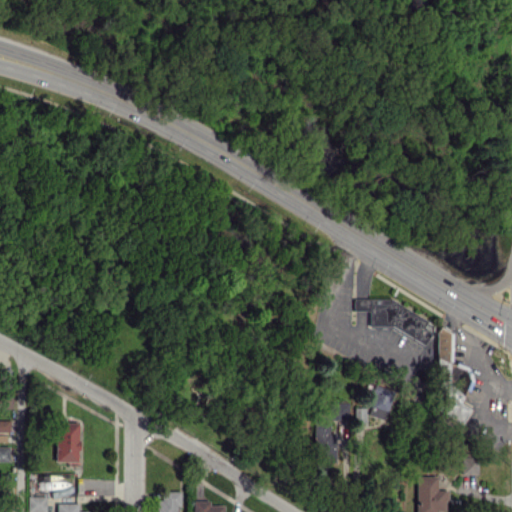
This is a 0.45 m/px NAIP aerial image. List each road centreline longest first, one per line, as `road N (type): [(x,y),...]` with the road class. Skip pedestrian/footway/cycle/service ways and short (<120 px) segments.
road 1 (secondary): [(0,54),(144,112),(411,273),(511,324)]
road 2 (residential): [(0,343),(286,511)]
